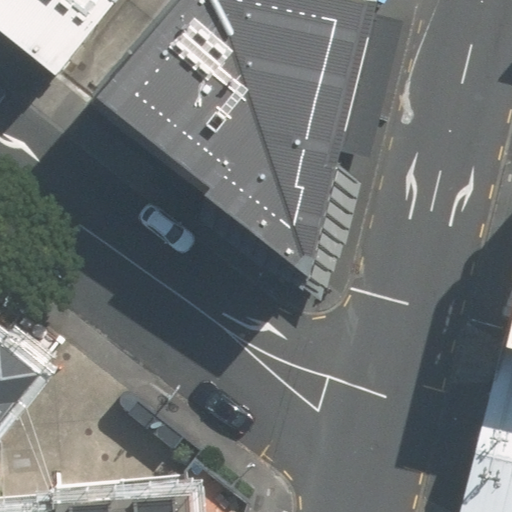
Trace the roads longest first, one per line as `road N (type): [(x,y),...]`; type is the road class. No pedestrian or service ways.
road 1 (residential): [(371,448),(0,163)]
road 2 (secondary): [(371,448),(481,0)]
